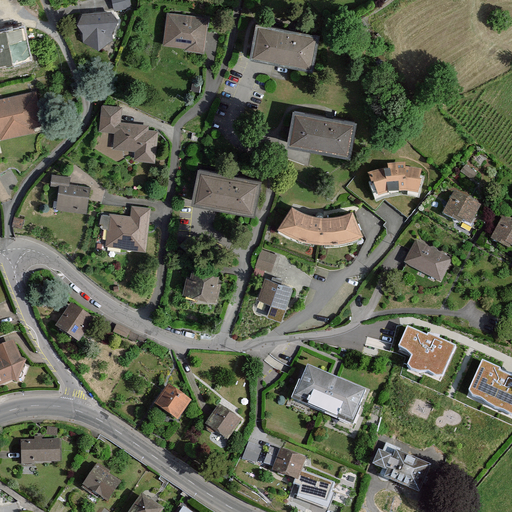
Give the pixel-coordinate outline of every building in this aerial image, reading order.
[(109,0),(112,13),(130,9),(127,0),(109,0)] [(80,33),(81,45),(97,52),(112,44),(111,34),(117,23),(109,13),(80,15),(75,26),(80,33)] [(207,19),(164,13),(158,48),(202,54),(207,19)] [(316,37),(255,26),(249,58),(311,69),(316,37)] [(22,30),(0,34),(0,64),(28,58),(22,30)] [(35,93),(0,100),(0,139),(43,130),(35,93)] [(99,108),(96,134),(112,136),(110,151),(133,154),(132,163),(153,165),(156,133),(147,132),(147,127),(119,124),(120,110),(99,108)] [(353,122),(293,110),(286,145),(347,155),(353,122)] [(386,166),(367,176),(377,203),(393,196),(405,196),(418,199),(421,171),(405,169),(405,163),(386,166)] [(197,170),(191,204),(253,216),(259,181),(197,170)] [(54,211),(84,214),(87,189),(67,186),(68,179),(50,176),(48,189),(56,190),(54,211)] [(451,195),(443,216),(471,228),(480,207),(451,195)] [(108,216),(104,247),(144,252),(150,208),(129,205),(127,218),(108,216)] [(290,207),(277,230),(287,235),(299,241),(314,244),(327,244),(339,244),(351,241),(361,236),(351,213),(340,216),(330,218),(315,217),(302,214),(297,211),(290,207)] [(511,225),(501,220),(490,243),(511,252),(511,225)] [(414,242),(402,266),(440,284),(452,260),(414,242)] [(274,271),(277,252),(261,248),(257,267),(274,271)] [(186,272),(182,299),(214,304),(218,277),(186,272)] [(264,282),(258,302),(265,306),(261,318),(282,323),(291,291),(264,282)] [(69,306),(54,330),(78,345),(93,321),(69,306)] [(427,334),(407,325),(398,345),(406,349),(411,354),(407,364),(411,368),(420,370),(428,370),(435,375),(442,375),(456,344),(428,332),(427,334)] [(0,386),(10,382),(15,386),(23,366),(13,344),(0,348),(0,386)] [(500,367),(482,359),(468,389),(472,395),(481,398),(496,407),(505,410),(511,414),(511,375),(499,369),(500,367)] [(297,383),(289,403),(352,429),(366,393),(307,369),(301,385),(297,383)] [(166,387),(152,407),(176,424),(190,404),(166,387)] [(217,407),(203,428),(225,443),(240,423),(217,407)] [(19,443),(19,466),(58,466),(57,443),(41,443),(41,440),(32,440),(32,443),(19,443)] [(244,458),(258,462),(262,445),(249,441),(244,458)] [(280,447),(272,468),(296,477),(299,478),(301,471),(306,456),(280,447)] [(377,454),(372,469),(386,474),(383,482),(420,496),(431,468),(394,454),(392,460),(377,454)] [(96,468),(80,491),(105,508),(121,485),(96,468)] [(334,483),(301,471),(299,478),(296,477),(294,483),(301,485),(296,498),(328,509),(334,494),(331,493),(334,483)] [(159,511),(140,498),(129,511),(159,511)]
